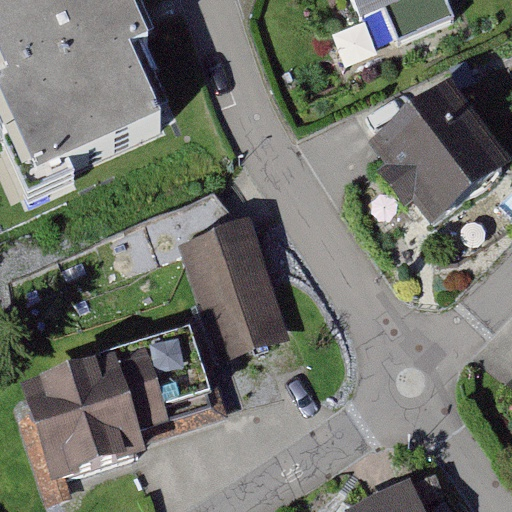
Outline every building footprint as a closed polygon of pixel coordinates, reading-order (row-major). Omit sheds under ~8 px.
[(140,0),(0,0),(0,19),(53,175),(184,130),(140,0)] [(444,0),(344,0),(359,38),(390,26),(401,54),(457,32),(444,0)] [(445,108),(366,166),(422,240),(500,182),(445,108)] [(249,241),(184,262),(221,376),(286,355),(249,241)] [(114,388),(22,413),(46,500),(142,474),(134,448),(162,440),(159,429),(208,415),(189,348),(109,370),(114,388)] [(419,511),(409,489),(361,511),(419,511)]
